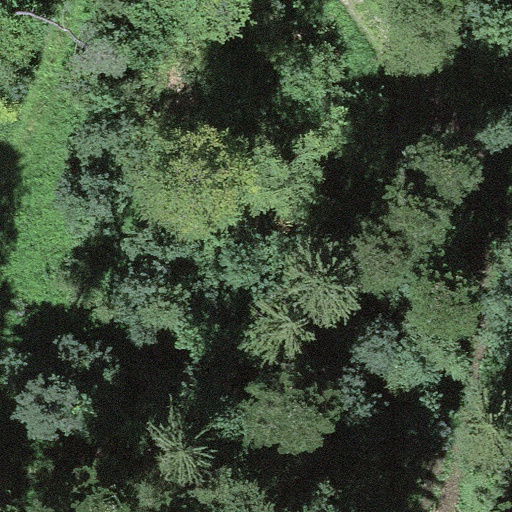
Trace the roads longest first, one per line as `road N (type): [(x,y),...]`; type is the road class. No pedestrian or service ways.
road 1 (track): [(511,173),(374,0)]
road 2 (track): [(0,179),(61,0)]
